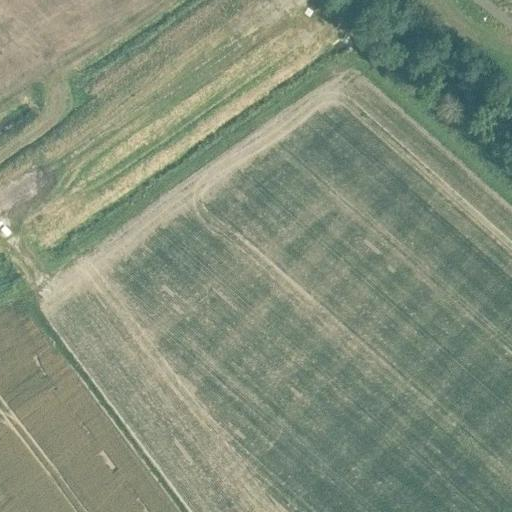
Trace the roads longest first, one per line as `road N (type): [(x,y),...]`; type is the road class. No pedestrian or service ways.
road 1 (track): [(3,200),(52,200),(113,175),(331,21),(365,30),(511,163)]
road 2 (track): [(35,178),(273,18)]
